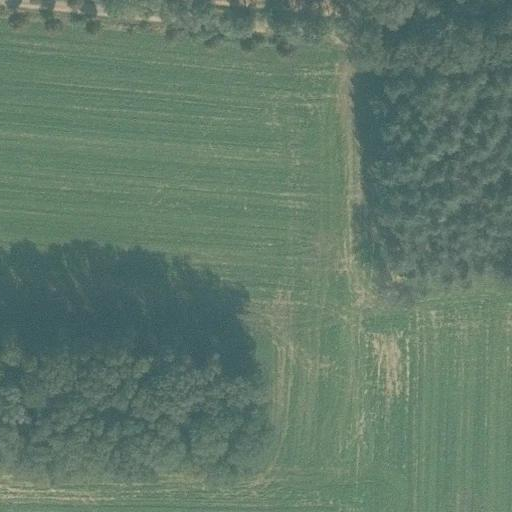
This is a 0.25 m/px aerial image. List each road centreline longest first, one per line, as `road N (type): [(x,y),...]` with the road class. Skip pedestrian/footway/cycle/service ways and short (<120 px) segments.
road 1 (track): [(359,40),(0,2)]
road 2 (track): [(511,38),(400,46),(359,40)]
